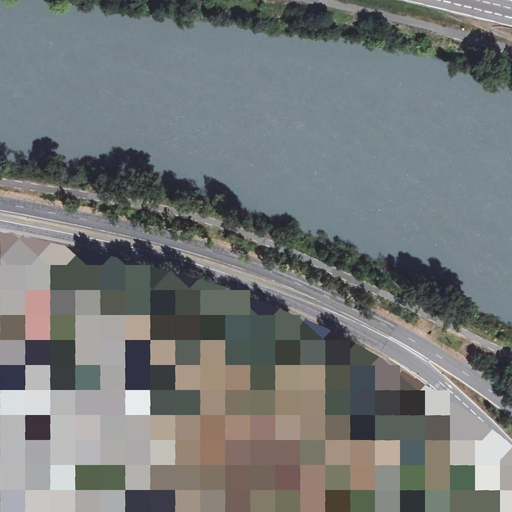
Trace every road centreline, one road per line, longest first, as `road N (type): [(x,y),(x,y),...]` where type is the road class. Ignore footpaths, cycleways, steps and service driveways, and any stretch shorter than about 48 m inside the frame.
road 1 (secondary): [(0,215),(244,275),(386,336)]
road 2 (secondary): [(386,336),(511,452)]
road 3 (secondary): [(511,406),(418,344),(386,336)]
